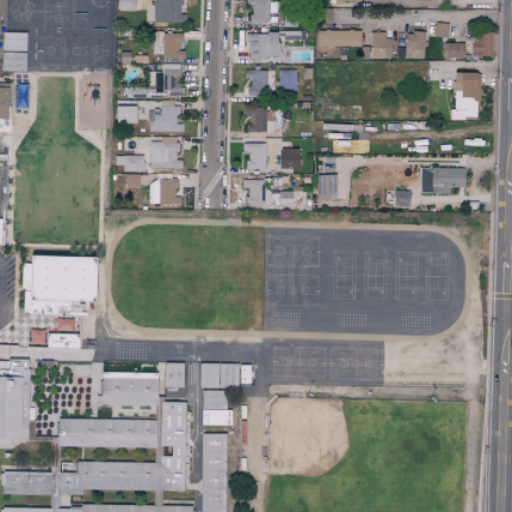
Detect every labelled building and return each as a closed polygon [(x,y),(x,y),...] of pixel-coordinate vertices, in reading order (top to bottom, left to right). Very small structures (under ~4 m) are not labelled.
[(117,0),(117,10),(133,10),(133,0),(117,0)] [(180,0),(151,0),(151,21),(184,22),(185,14),(180,14),(180,0)] [(250,23),(269,22),(268,0),(245,0),(246,5),(250,5),(250,23)] [(346,24),(346,17),(343,17),(343,9),(321,8),(320,23),(346,24)] [(434,36),(447,37),(447,23),(434,23),(434,36)] [(358,30),(316,31),(316,47),(359,46),(358,30)] [(293,40),(293,32),(282,31),(282,40),(293,40)] [(1,51),(25,52),(26,33),(2,32),(1,51)] [(152,53),(161,54),(161,58),(183,58),(183,51),(179,51),(179,33),(152,32),(152,53)] [(388,33),(370,32),(369,49),(380,50),(380,57),(388,57),(388,33)] [(424,33),(405,32),(404,58),(423,59),(424,33)] [(471,56),(492,56),(491,32),(470,33),(471,56)] [(276,58),(277,34),(246,33),(246,57),(276,58)] [(464,44),(442,43),(442,58),(464,59),(464,44)] [(25,53),(1,52),(1,71),(25,71),(25,53)] [(181,64),(160,64),(160,72),(145,71),(145,92),(180,93),(181,64)] [(295,93),(295,69),(277,69),(277,93),(295,93)] [(248,95),(265,96),(266,71),(244,70),(243,79),(248,79),(248,95)] [(449,118),(477,119),(478,73),(453,72),(452,110),(449,110),(449,118)] [(135,124),(135,106),(115,106),(115,123),(135,124)] [(182,131),(182,124),(177,124),(177,106),(159,107),(160,112),(147,113),(148,132),(182,131)] [(272,133),(273,112),(265,111),(265,107),(243,107),(242,115),(247,115),(247,132),(272,133)] [(148,168),(176,168),(177,143),(168,143),(168,137),(159,137),(159,142),(148,142),(148,168)] [(264,143),(242,144),(242,152),(245,152),(246,169),(264,168),(264,143)] [(278,168),(297,169),(297,149),(278,148),(278,168)] [(142,156),(113,156),(113,165),(122,165),(122,172),(142,172),(142,156)] [(463,168),(419,168),(418,193),(448,193),(448,187),(463,187),(463,168)] [(138,175),(124,174),(124,188),(137,188),(138,175)] [(334,175),(316,175),(315,200),(334,200),(334,175)] [(179,205),(179,197),(175,197),(175,180),(148,180),(147,204),(179,205)] [(245,206),(269,207),(269,190),(263,190),(263,180),(241,180),(241,188),(246,188),(245,206)] [(408,191),(392,190),(392,206),(408,206),(408,191)] [(290,192),(278,191),(277,206),(290,206),(290,192)] [(27,293),(22,293),(21,315),(85,316),(86,302),(92,303),(93,258),(28,256),(27,293)] [(57,330),(71,331),(71,321),(57,321),(57,330)] [(77,349),(77,334),(45,334),(45,348),(77,349)] [(27,360),(0,359),(0,445),(9,446),(9,440),(27,440),(27,360)] [(182,363),(163,363),(163,387),(182,387),(182,363)] [(198,387),(217,387),(217,386),(236,386),(236,364),(198,363),(198,387)] [(248,384),(249,365),(239,365),(239,383),(248,384)] [(99,404),(155,406),(156,374),(147,374),(147,375),(100,373),(99,404)] [(201,409),(224,409),(224,390),(201,391),(201,409)] [(184,490),(183,402),(158,403),(159,447),(169,447),(169,456),(157,456),(158,461),(75,463),(75,472),(50,472),(0,472),(0,494),(49,494),(49,508),(0,508),(0,511),(54,511),(54,510),(56,510),(56,495),(82,495),(82,491),(184,490)] [(229,425),(229,410),(201,410),(201,424),(229,425)] [(155,448),(155,420),(56,418),(56,446),(155,448)] [(199,511),(223,511),(224,434),(200,433),(199,511)]
